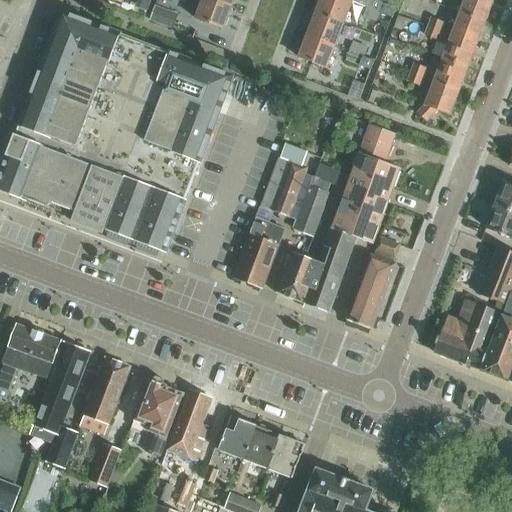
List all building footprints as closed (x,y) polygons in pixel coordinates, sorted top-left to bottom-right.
[(147,12),(152,0),(150,0),(142,0),(140,9),(147,12)] [(224,29),(232,6),(216,0),(201,0),(195,18),(224,29)] [(351,0),(319,0),(315,11),(344,22),(351,4),(352,0),(351,0)] [(351,4),(367,9),(368,6),(382,11),(381,14),(391,18),(395,8),(374,0),(351,0),(352,0),(351,4)] [(485,22),(493,0),(464,0),(460,12),(485,22)] [(368,6),(367,9),(364,17),(378,23),(381,14),(382,11),(368,6)] [(173,29),(178,15),(156,7),(151,21),(173,29)] [(315,11),(307,33),(336,44),(344,22),(315,11)] [(477,45),(485,22),(460,12),(452,35),(477,45)] [(232,78),(59,13),(0,171),(0,189),(23,198),(70,216),(68,223),(84,229),(100,235),(103,228),(127,237),(157,248),(167,252),(232,78)] [(428,27),(443,32),(446,24),(432,18),(428,27)] [(448,45),(451,37),(442,33),(443,32),(428,27),(425,36),(448,45)] [(327,67),(336,44),(307,33),(299,56),(327,67)] [(468,68),(477,45),(452,35),(451,37),(448,45),(443,58),(468,68)] [(354,41),(350,50),(363,56),(367,47),(354,41)] [(363,56),(350,50),(346,61),(360,66),(364,57),(363,56)] [(468,68),(443,58),(431,54),(426,68),(414,64),(411,72),(422,77),(422,79),(434,84),(434,81),(459,91),(468,68)] [(422,77),(411,72),(407,83),(419,87),(422,79),(422,77)] [(450,114),(459,91),(434,81),(434,84),(426,104),(418,112),(427,120),(438,109),(450,114)] [(369,126),(352,173),(394,188),(401,170),(386,165),(397,136),(369,126)] [(279,158),(261,206),(289,217),(307,168),(279,158)] [(357,237),(356,239),(372,245),(394,188),(352,173),(332,228),(357,237)] [(332,184),(315,178),(312,177),(293,228),(314,236),(330,193),(329,193),(332,184)] [(511,184),(503,181),(494,205),(511,211),(511,184)] [(511,211),(494,205),(485,227),(511,237),(511,211)] [(255,217),(233,276),(262,287),(285,228),(255,217)] [(356,239),(357,237),(332,228),(304,303),(329,313),(356,239)] [(346,319),(372,328),(395,263),(392,262),(399,244),(380,237),(373,255),(370,253),(346,319)] [(447,315),(433,351),(478,369),(511,281),(511,251),(496,246),(478,294),(498,301),(494,310),(465,298),(457,319),(447,315)] [(277,293),(303,303),(317,263),(292,254),(277,293)] [(501,316),(481,371),(507,381),(511,366),(511,294),(503,316),(501,316)] [(32,331),(17,325),(3,363),(5,364),(0,377),(0,397),(7,400),(18,369),(36,376),(36,374),(48,378),(62,342),(43,335),(43,332),(37,329),(32,331)] [(89,350),(65,341),(34,426),(57,435),(46,463),(64,471),(78,433),(61,426),(89,350)] [(106,436),(116,408),(131,367),(106,357),(99,377),(81,425),(80,426),(106,436)] [(165,386),(164,380),(156,377),(149,381),(134,422),(144,426),(143,430),(152,434),(145,453),(159,458),(183,393),(165,386)] [(195,444),(212,399),(190,391),(173,436),(195,444)] [(243,460),(256,426),(232,417),(219,450),(243,460)] [(281,436),(256,426),(243,460),(268,469),(281,436)] [(305,446),(281,436),(268,469),(292,479),(305,446)] [(122,451),(103,443),(89,481),(108,488),(122,451)] [(189,467),(201,472),(209,449),(198,445),(189,467)] [(219,471),(208,467),(203,479),(215,483),(219,471)] [(367,511),(365,511),(373,491),(317,470),(300,511),(367,511)] [(11,511),(21,489),(0,480),(0,509),(7,511),(11,511)] [(285,497),(275,493),(271,505),(281,509),(285,497)] [(230,495),(224,509),(231,511),(259,511),(262,507),(230,495)]
